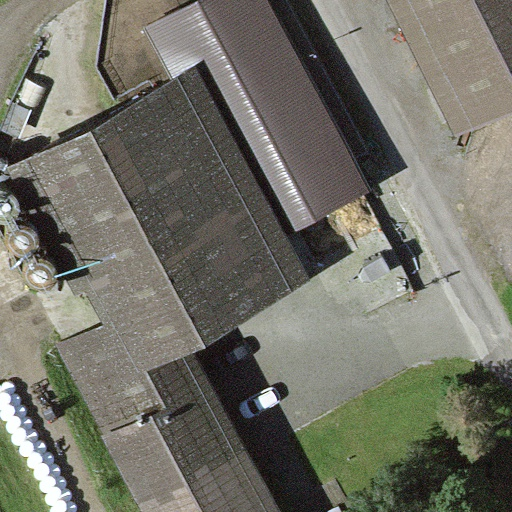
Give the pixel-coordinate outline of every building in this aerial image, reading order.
[(511,0),(417,0),(473,109),(511,89),(511,0)] [(258,511),(166,338),(259,288),(215,207),(220,204),(215,195),(210,198),(152,88),(25,156),(85,266),(31,295),(148,511),(258,511)] [(13,186),(8,180),(2,177),(0,176),(0,211),(5,210),(10,206),(14,200),(15,193),(13,186)] [(25,244),(25,243),(30,239),(34,233),(34,226),(32,220),(28,215),(22,212),(15,211),(9,213),(4,217),(0,223),(0,227),(0,230),(1,236),(6,241),(11,245),(18,245),(25,244)] [(43,277),(44,277),(49,273),(52,267),(53,260),(50,253),(46,248),(40,245),(33,245),(27,247),(22,251),(19,257),(18,264),(20,270),(25,276),(30,279),(37,279),(43,277)]
